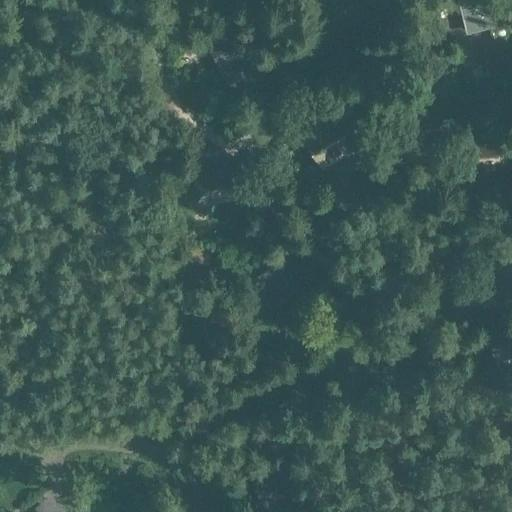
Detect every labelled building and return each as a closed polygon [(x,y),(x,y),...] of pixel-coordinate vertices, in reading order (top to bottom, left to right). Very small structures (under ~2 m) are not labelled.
[(471,25),(489,20),(491,26),(504,23),(497,0),(459,0),(463,11),(468,11),(471,25)] [(219,69),(249,56),(238,31),(221,39),(219,35),(206,41),(219,69)] [(338,115),(306,134),(322,162),(354,143),(338,115)] [(471,169),(507,168),(506,142),(470,143),(471,169)] [(236,197),(231,171),(196,178),(200,204),(236,197)] [(277,303),(306,285),(292,263),(276,273),(273,269),(262,277),(277,303)]
